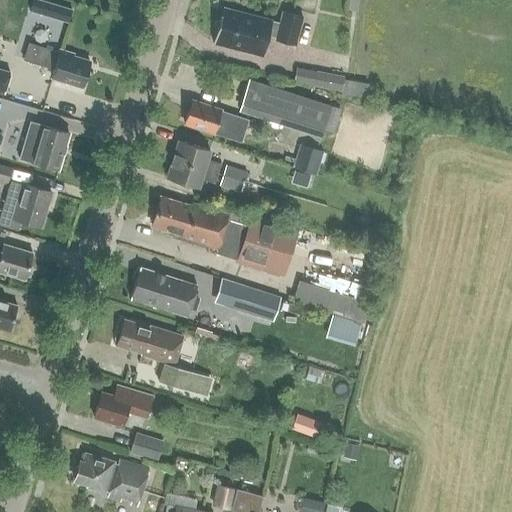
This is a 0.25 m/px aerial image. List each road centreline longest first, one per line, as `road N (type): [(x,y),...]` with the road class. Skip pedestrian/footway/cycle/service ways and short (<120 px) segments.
road 1 (unclassified): [(48,391),(168,0)]
road 2 (unclassified): [(12,511),(48,391)]
